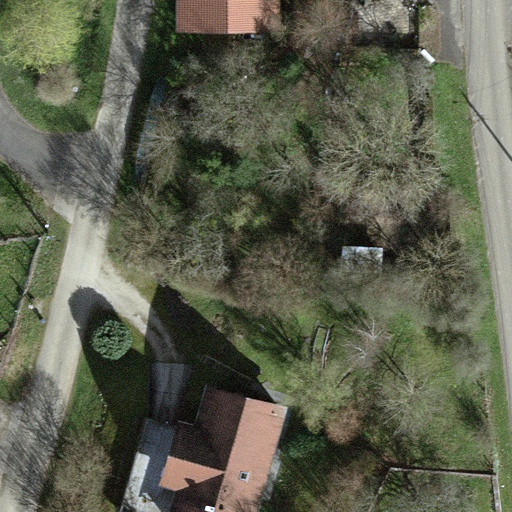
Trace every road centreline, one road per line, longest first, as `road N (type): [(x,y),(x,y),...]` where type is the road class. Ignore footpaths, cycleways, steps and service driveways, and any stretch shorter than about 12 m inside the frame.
road 1 (residential): [(8,511),(119,98),(132,0)]
road 2 (residential): [(490,0),(511,225)]
